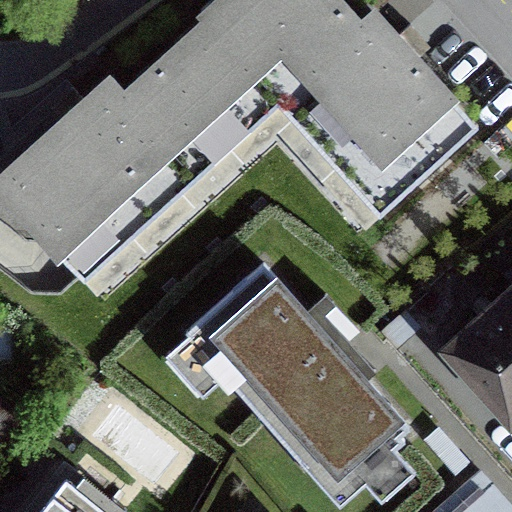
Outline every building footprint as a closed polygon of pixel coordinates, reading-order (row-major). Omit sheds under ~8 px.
[(479,120),(417,53),(366,0),(229,0),(131,93),(114,75),(95,92),(0,181),(0,191),(84,281),(277,101),(381,212),(479,120)] [(274,264),(210,321),(332,456),(396,399),(274,264)] [(511,272),(502,282),(511,293),(511,272)] [(511,293),(502,282),(442,336),(511,413),(511,412),(511,293)] [(179,451),(114,403),(91,434),(156,482),(179,451)] [(115,511),(70,474),(39,511),(115,511)] [(511,511),(511,508),(485,476),(441,511),(511,511)]
